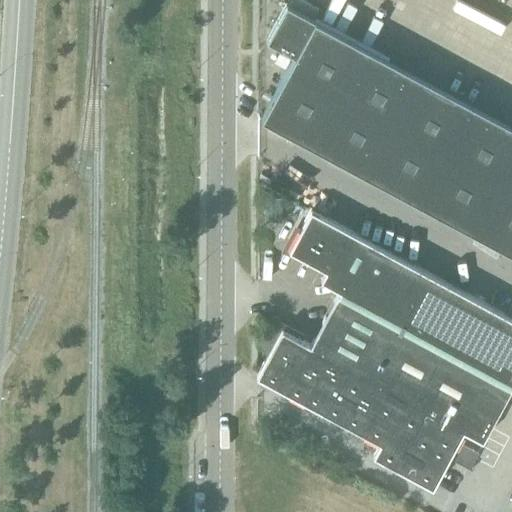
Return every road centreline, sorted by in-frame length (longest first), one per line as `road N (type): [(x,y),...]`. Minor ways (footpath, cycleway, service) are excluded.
road 1 (unclassified): [(219,511),(221,0)]
road 2 (tertiary): [(17,0),(3,202)]
